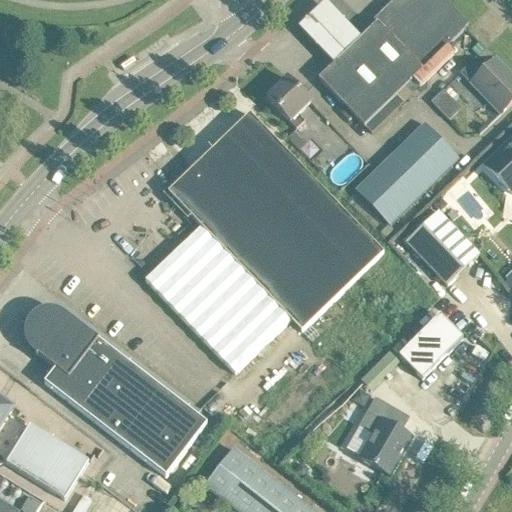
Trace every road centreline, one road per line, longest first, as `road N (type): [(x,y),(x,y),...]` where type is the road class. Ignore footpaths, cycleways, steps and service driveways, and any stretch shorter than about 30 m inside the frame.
road 1 (unclassified): [(464,511),(511,429),(511,12),(499,0)]
road 2 (tertiary): [(0,226),(27,189),(89,134),(268,0)]
